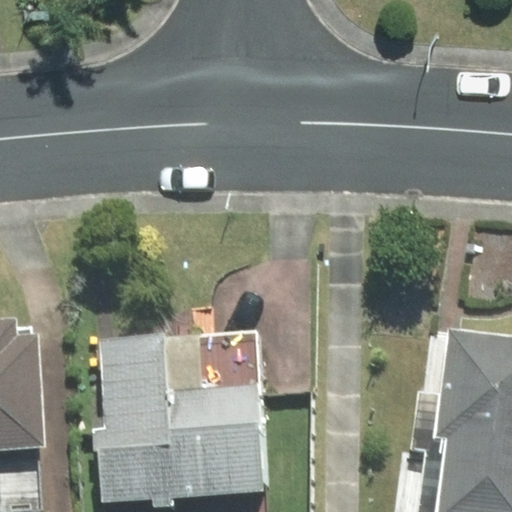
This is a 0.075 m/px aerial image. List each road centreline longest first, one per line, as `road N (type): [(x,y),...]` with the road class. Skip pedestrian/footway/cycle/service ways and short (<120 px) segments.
road 1 (residential): [(511,136),(247,123)]
road 2 (residential): [(247,123),(0,139)]
road 3 (residential): [(243,0),(247,123)]
